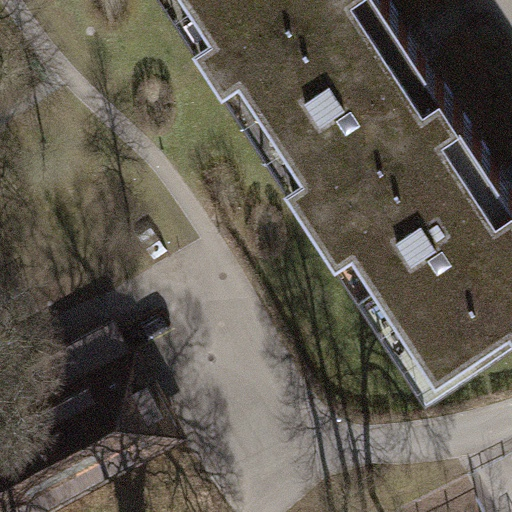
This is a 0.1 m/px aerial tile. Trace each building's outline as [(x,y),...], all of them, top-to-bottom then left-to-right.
[(158,0),(207,77),(330,0),(158,0)] [(389,0),(330,0),(207,77),(301,227),(467,124),(389,0)] [(432,0),(418,0),(429,16),(439,10),(432,0)] [(511,196),(467,124),(301,227),(395,377),(511,304),(511,196)] [(0,511),(55,511),(191,439),(140,346),(134,349),(118,319),(27,369),(42,396),(0,419),(0,511)]
